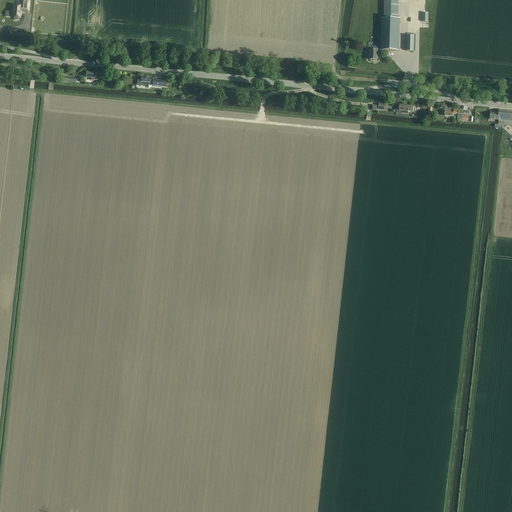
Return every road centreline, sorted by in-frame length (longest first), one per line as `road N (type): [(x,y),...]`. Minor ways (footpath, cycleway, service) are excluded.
road 1 (track): [(0,87),(487,134),(446,511)]
road 2 (tertiary): [(511,106),(0,56)]
road 3 (track): [(40,91),(0,494)]
road 4 (track): [(460,511),(491,234),(511,237)]
road 5 (track): [(84,41),(331,64)]
road 6 (track): [(169,113),(364,132)]
road 7 (track): [(260,122),(265,96),(307,85),(369,105),(368,122)]
road 8 (track): [(342,0),(334,75),(402,85)]
